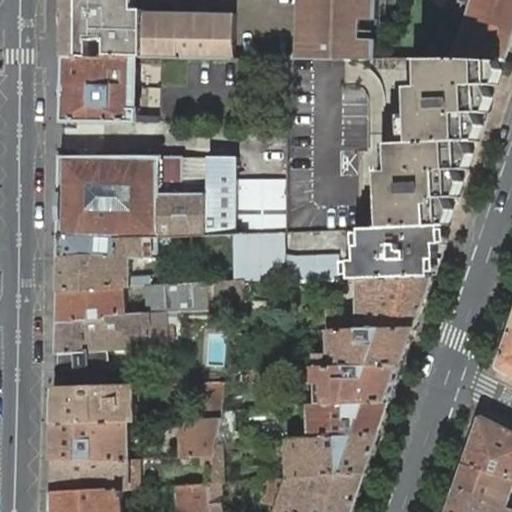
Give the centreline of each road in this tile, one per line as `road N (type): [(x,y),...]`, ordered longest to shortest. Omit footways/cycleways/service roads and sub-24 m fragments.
road 1 (secondary): [(19,26),(18,316)]
road 2 (tertiary): [(511,189),(447,376)]
road 3 (secondary): [(18,316),(13,511)]
road 4 (tertiary): [(447,376),(401,511)]
